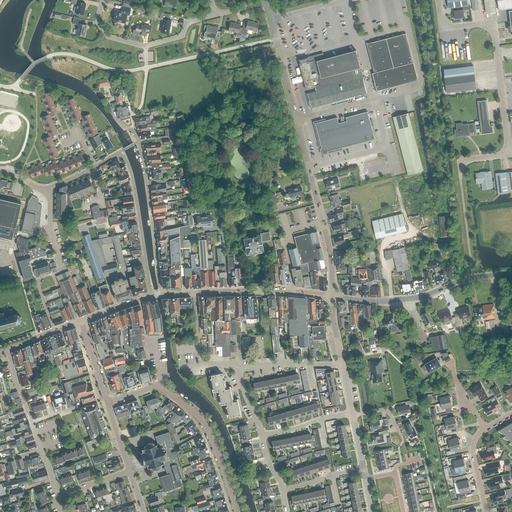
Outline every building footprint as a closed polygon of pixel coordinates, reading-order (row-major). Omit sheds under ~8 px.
[(65,0),(65,1),(72,2),(72,3),(71,4),(76,5),(74,13),(83,15),(85,4),(80,2),(80,0),(65,0)] [(446,0),(448,8),(455,7),(455,10),(453,11),(454,14),(453,14),(453,20),(460,19),(460,18),(464,17),(463,6),(468,6),(467,0),(446,0)] [(494,0),(484,0),(486,13),(496,12),(494,0)] [(511,31),(511,0),(497,0),(499,10),(509,9),(511,26),(509,27),(509,31),(511,31)] [(125,24),(127,15),(129,15),(131,8),(121,6),(122,6),(121,11),(115,10),(113,21),(125,24)] [(152,18),(163,20),(160,31),(159,31),(170,33),(168,33),(171,21),(172,21),(168,20),(169,15),(170,15),(154,12),(152,18)] [(76,33),(75,34),(84,36),(87,25),(80,24),(81,19),(74,17),(72,24),(78,25),(76,30),(74,30),(73,33),(76,33)] [(245,29),(242,28),(241,34),(242,34),(246,35),(247,29),(255,31),(257,23),(247,21),(245,29)] [(241,36),(242,28),(239,27),(240,25),(230,23),(228,31),(236,32),(235,34),(236,35),(235,37),(240,38),(240,36),(241,36)] [(132,34),(141,36),(141,35),(144,36),(145,33),(148,34),(150,26),(144,25),(144,26),(141,25),(140,27),(136,26),(136,27),(134,26),(132,34)] [(203,30),(204,32),(203,36),(212,38),(212,40),(215,40),(214,44),(218,43),(220,32),(217,31),(218,28),(207,25),(207,26),(204,25),(203,30)] [(386,39),(394,68),(412,62),(406,34),(386,39)] [(367,44),(374,73),(394,68),(386,39),(367,44)] [(316,90),(363,78),(363,77),(362,76),(363,76),(356,51),(324,59),(321,60),(321,59),(318,59),(317,56),(308,58),(303,59),(299,60),(306,89),(315,87),(315,88),(316,90)] [(254,54),(250,55),(251,58),(254,57),(255,57),(256,63),(259,63),(265,61),(263,52),(258,53),(254,54),(254,55),(254,54)] [(372,73),(377,91),(416,81),(417,79),(412,62),(394,68),(384,70),(374,73),(372,73)] [(473,66),(443,70),(446,93),(476,89),(473,66)] [(363,78),(316,90),(316,91),(307,93),(311,108),(331,103),(362,95),(363,96),(366,95),(366,94),(367,93),(363,79),(363,78)] [(40,95),(43,102),(51,98),(50,95),(52,94),(51,91),(40,95)] [(116,103),(112,105),(114,109),(115,108),(115,110),(118,118),(124,116),(121,106),(119,102),(121,101),(119,95),(114,96),(116,102),(117,104),(116,104),(116,103)] [(43,102),(45,108),(54,105),(52,101),(55,100),(53,97),(51,98),(43,102)] [(66,109),(68,108),(76,105),(73,98),(65,101),(67,105),(64,106),(66,109)] [(462,123),(456,124),(457,130),(459,130),(460,135),(464,135),(465,134),(465,133),(466,132),(468,133),(469,133),(476,132),(476,130),(481,129),(481,134),(493,133),(492,126),(490,126),(490,125),(487,100),(477,101),(481,126),(475,127),(475,123),(462,125),(462,123)] [(121,101),(119,102),(121,106),(124,116),(130,115),(126,104),(122,106),(121,101)] [(332,107),(331,103),(311,108),(312,112),(332,107)] [(45,108),(48,115),(52,113),(54,112),(56,111),(55,108),(57,107),(56,104),(54,105),(45,108)] [(68,115),(71,114),(79,111),(76,105),(68,108),(69,111),(67,112),(68,115)] [(71,122),(81,117),(79,111),(71,114),(72,118),(70,119),(71,122)] [(324,121),(315,123),(315,124),(323,153),(340,148),(375,139),(368,112),(346,117),(347,121),(338,123),(337,118),(324,121)] [(41,117),(44,124),(52,120),(51,117),(53,116),(52,113),(48,115),(41,117)] [(423,171),(408,113),(393,117),(407,174),(408,174),(408,175),(423,171)] [(82,125),(84,124),(92,120),(89,114),(81,117),(83,121),(81,122),(82,125)] [(145,117),(134,119),(136,125),(148,123),(150,123),(149,116),(145,117)] [(44,124),(46,130),(55,127),(53,123),(56,122),(54,119),(52,120),(44,124)] [(84,131),(87,130),(95,127),(92,120),(84,124),(85,127),(83,128),(84,131)] [(46,130),(49,137),(53,135),(57,133),(56,130),(58,129),(57,126),(55,127),(46,130)] [(95,127),(87,130),(88,133),(86,134),(87,137),(98,133),(95,127)] [(150,131),(138,132),(140,139),(151,138),(150,131)] [(42,139),(45,146),(53,142),(52,139),(54,138),(53,135),(49,137),(42,139)] [(93,138),(88,141),(93,149),(103,143),(107,150),(112,147),(108,138),(107,139),(106,136),(101,139),(101,138),(100,139),(95,142),(93,138)] [(45,146),(48,152),(56,149),(54,145),(57,144),(55,141),(53,142),(45,146)] [(143,145),(145,156),(156,156),(156,151),(161,151),(161,144),(143,145)] [(56,149),(48,152),(50,159),(59,155),(57,152),(59,151),(58,148),(56,149)] [(79,156),(76,157),(75,155),(79,166),(86,163),(81,153),(78,154),(79,156)] [(73,168),(79,166),(75,155),(72,157),(73,159),(69,160),(73,168)] [(70,170),(73,168),(69,160),(68,158),(65,159),(66,161),(63,163),(66,171),(70,170)] [(117,159),(111,161),(112,163),(109,165),(111,168),(108,169),(109,172),(119,167),(117,164),(119,163),(117,159)] [(52,162),(52,164),(49,165),(53,174),(59,171),(57,165),(55,160),(52,162)] [(60,164),(57,165),(59,171),(60,174),(61,173),(66,171),(63,163),(62,161),(59,162),(60,164)] [(38,166),(35,167),(38,175),(44,173),(43,168),(41,164),(40,162),(37,163),(38,166)] [(53,174),(49,165),(48,163),(45,164),(46,167),(43,168),(44,173),(45,173),(46,176),(53,174)] [(38,175),(35,167),(34,165),(31,166),(32,168),(28,170),(32,178),(35,176),(38,175)] [(128,173),(125,166),(120,168),(119,167),(116,169),(118,173),(119,173),(120,176),(128,173)] [(161,169),(157,170),(148,171),(149,178),(154,178),(154,180),(160,179),(160,180),(162,179),(161,169)] [(475,174),(477,182),(484,181),(485,189),(492,188),(490,171),(483,172),(483,173),(481,173),(475,174)] [(502,173),(495,173),(498,194),(511,191),(511,171),(502,173)] [(114,179),(116,182),(117,186),(120,185),(120,184),(130,179),(128,173),(118,177),(114,179)] [(326,181),(328,190),(334,188),(335,190),(340,189),(338,180),(339,180),(338,178),(326,181)] [(0,192),(5,194),(5,190),(10,189),(12,182),(7,182),(8,180),(0,179),(0,192)] [(89,180),(84,183),(87,191),(93,189),(89,180)] [(122,184),(125,195),(132,193),(129,181),(122,184)] [(84,183),(78,185),(82,193),(87,191),(84,183)] [(56,193),(56,200),(65,200),(65,193),(67,192),(67,190),(68,189),(66,185),(59,188),(59,193),(56,193)] [(78,185),(72,187),(76,196),(82,193),(78,185)] [(150,187),(151,193),(166,190),(165,185),(160,186),(159,185),(157,185),(152,185),(153,187),(150,187)] [(300,186),(288,190),(289,193),(285,194),(286,198),(290,197),(291,197),(292,200),(296,199),(295,196),(302,194),(300,186)] [(72,187),(68,189),(67,190),(67,192),(70,198),(76,196),(72,187)] [(333,207),(339,206),(342,205),(342,202),(341,199),(339,199),(338,194),(336,194),(330,196),(333,207)] [(269,196),(271,205),(279,203),(277,197),(275,198),(274,195),(269,196)] [(24,221),(21,232),(32,235),(38,233),(42,205),(37,204),(38,200),(32,196),(28,202),(28,204),(24,221)] [(122,202),(123,206),(133,204),(132,197),(122,198),(105,201),(106,207),(107,207),(113,206),(113,203),(122,202)] [(0,236),(12,240),(12,237),(16,238),(18,228),(15,227),(17,219),(21,204),(16,203),(15,202),(0,198),(0,236)] [(152,205),(153,213),(166,211),(165,204),(165,203),(152,205)] [(134,206),(134,204),(121,206),(113,207),(114,210),(121,209),(122,213),(135,211),(134,206)] [(93,207),(91,207),(93,219),(93,220),(97,219),(97,218),(100,217),(99,211),(98,205),(93,206),(93,207)] [(337,214),(329,216),(330,221),(339,219),(338,216),(344,214),(344,212),(347,211),(346,208),(336,210),(337,214)] [(198,226),(212,225),(211,215),(197,217),(198,226)] [(372,222),(376,237),(406,230),(402,215),(372,222)] [(186,216),(178,217),(179,220),(183,220),(183,223),(184,226),(187,226),(187,223),(186,216)] [(450,236),(448,216),(439,217),(441,237),(450,236)] [(117,226),(117,225),(121,224),(122,230),(125,230),(125,234),(128,233),(138,232),(136,222),(130,223),(130,224),(128,224),(127,219),(122,220),(111,222),(109,223),(110,227),(117,226)] [(341,224),(333,227),(335,233),(343,230),(342,228),(346,227),(352,226),(350,219),(346,221),(346,223),(341,225),(341,224)] [(163,230),(162,220),(155,221),(156,231),(163,230)] [(188,225),(187,226),(184,226),(183,226),(179,227),(179,233),(179,236),(170,240),(170,252),(170,254),(171,258),(171,260),(171,268),(169,268),(169,274),(169,275),(170,287),(180,288),(180,274),(181,274),(180,248),(183,248),(183,240),(182,235),(184,234),(189,232),(188,225)] [(156,231),(158,243),(166,241),(169,241),(168,235),(179,233),(179,227),(163,230),(156,231)] [(269,228),(271,240),(273,239),(272,233),(277,232),(276,227),(269,228)] [(301,265),(307,263),(323,259),(324,259),(321,247),(320,247),(319,243),(317,231),(294,237),(296,247),(301,265)] [(138,232),(128,233),(129,241),(139,239),(138,232)] [(245,248),(246,253),(246,254),(247,254),(252,253),(252,254),(252,255),(253,255),(253,256),(252,256),(255,256),(255,257),(256,257),(256,256),(258,255),(258,254),(258,253),(257,252),(258,252),(262,251),(262,252),(263,251),(262,247),(264,246),(264,242),(267,242),(267,241),(267,240),(270,240),(269,232),(260,233),(260,234),(256,235),(256,236),(247,238),(247,236),(243,237),(244,243),(242,244),(243,248),(245,248)] [(104,278),(103,273),(98,259),(89,234),(81,237),(82,239),(97,280),(104,278)] [(335,238),(337,244),(339,244),(340,247),(348,245),(347,241),(345,242),(344,238),(350,237),(349,234),(341,236),(335,238)] [(118,235),(108,237),(92,241),(103,273),(110,271),(119,269),(117,264),(117,263),(109,265),(106,266),(101,245),(113,242),(118,263),(124,262),(123,258),(122,254),(122,251),(122,250),(118,235)] [(20,252),(15,254),(16,255),(16,258),(18,264),(19,263),(28,261),(31,260),(31,259),(33,259),(37,257),(46,255),(45,251),(46,250),(43,251),(43,249),(41,250),(40,246),(28,249),(27,245),(28,240),(23,239),(23,238),(18,236),(17,238),(16,244),(17,244),(20,252)] [(278,269),(279,272),(280,282),(280,284),(287,285),(285,269),(288,269),(284,249),(282,249),(280,239),(273,240),(275,248),(276,260),(278,269)] [(129,249),(140,247),(139,240),(130,241),(131,246),(129,247),(129,249)] [(198,240),(198,242),(198,243),(200,270),(201,287),(209,287),(208,270),(207,262),(205,240),(198,240)] [(158,243),(158,253),(167,252),(166,241),(158,243)] [(140,247),(129,249),(130,254),(132,254),(133,256),(141,254),(140,247)] [(293,267),(300,265),(301,265),(296,247),(288,249),(289,250),(288,250),(290,255),(293,267)] [(407,256),(405,247),(384,252),(386,260),(394,258),(397,272),(405,270),(408,281),(412,280),(410,268),(407,258),(407,256)] [(217,249),(218,266),(219,287),(226,286),(225,265),(223,248),(217,249)] [(343,251),(335,252),(336,268),(340,267),(340,271),(346,270),(346,267),(344,267),(343,251)] [(199,267),(195,267),(195,254),(191,255),(193,288),(200,287),(199,267)] [(278,272),(279,272),(278,269),(276,260),(276,256),(270,257),(272,272),(270,273),(272,284),(280,284),(278,272)] [(233,257),(227,257),(228,277),(229,286),(236,286),(235,276),(233,257)] [(325,268),(323,259),(307,263),(307,266),(308,270),(308,272),(309,271),(314,271),(314,272),(317,272),(317,269),(325,268)] [(28,261),(19,263),(25,281),(33,278),(28,261)] [(434,271),(436,274),(433,275),(433,276),(436,285),(447,280),(444,271),(441,272),(440,270),(439,267),(438,267),(436,261),(427,263),(429,270),(434,268),(434,270),(434,271)] [(48,263),(36,266),(36,268),(33,269),(36,277),(51,273),(48,263)] [(307,263),(301,265),(300,265),(301,269),(300,269),(302,278),(303,278),(304,287),(310,287),(308,275),(308,272),(308,270),(307,266),(307,263)] [(135,275),(129,277),(130,284),(134,283),(135,287),(131,288),(133,295),(147,291),(144,277),(145,276),(142,264),(134,266),(133,267),(135,275)] [(370,285),(372,285),(371,282),(382,280),(380,265),(371,266),(366,267),(368,282),(370,297),(381,297),(380,287),(376,287),(371,287),(370,285)] [(237,280),(237,286),(244,285),(244,277),(241,277),(241,268),(235,268),(236,277),(237,277),(237,280)] [(295,281),(296,287),(303,286),(302,278),(300,269),(295,270),(295,268),(293,268),(291,268),(293,281),(295,281)] [(358,278),(358,286),(362,286),(362,279),(367,279),(366,269),(358,270),(359,278),(358,278)] [(68,271),(56,277),(58,281),(61,288),(65,297),(69,295),(73,305),(78,316),(86,313),(81,301),(82,301),(87,313),(95,310),(85,285),(84,286),(78,288),(78,287),(77,288),(81,299),(80,299),(75,286),(70,275),(70,276),(68,271)] [(317,272),(314,272),(314,271),(309,271),(311,288),(319,288),(318,280),(317,272)] [(167,275),(164,276),(161,276),(163,288),(170,288),(169,275),(167,275)] [(349,294),(349,295),(355,295),(356,286),(358,286),(358,278),(352,278),(351,278),(351,285),(350,285),(349,294)] [(116,299),(117,301),(120,300),(129,297),(128,297),(132,295),(132,293),(130,288),(127,289),(126,286),(129,285),(127,280),(123,282),(122,279),(119,281),(114,283),(115,285),(111,286),(113,291),(114,291),(115,294),(114,294),(116,299)] [(412,282),(415,293),(420,292),(419,290),(425,289),(423,279),(412,282)] [(319,290),(327,290),(327,285),(327,280),(318,280),(319,290)] [(361,296),(361,297),(365,296),(365,297),(370,297),(368,282),(366,282),(367,283),(364,283),(364,286),(361,287),(361,292),(361,296)] [(102,298),(105,306),(113,303),(109,291),(106,284),(99,287),(98,287),(102,298)] [(412,284),(400,285),(401,287),(401,289),(402,295),(414,294),(413,288),(412,288),(412,286),(412,284)] [(99,291),(91,294),(94,301),(97,309),(105,306),(102,298),(99,291)] [(210,310),(210,319),(210,321),(215,321),(215,328),(216,347),(222,347),(222,357),(230,357),(229,332),(229,321),(224,321),(224,320),(222,320),(222,296),(214,297),(214,306),(215,310),(210,310)] [(241,296),(234,296),(235,309),(234,296),(224,296),(224,318),(224,320),(224,321),(229,321),(229,333),(230,335),(232,335),(232,338),(235,337),(235,334),(238,334),(241,334),(241,333),(241,327),(240,319),(240,314),(242,314),(241,296)] [(244,313),(242,314),(240,314),(240,319),(245,318),(245,319),(257,318),(256,296),(243,296),(244,313)] [(275,296),(267,296),(270,319),(274,352),(281,352),(278,326),(278,319),(276,319),(275,296)] [(68,304),(65,297),(62,299),(65,305),(66,308),(70,320),(74,318),(68,304)] [(191,304),(191,297),(178,298),(180,308),(191,307),(191,304)] [(206,322),(206,311),(206,308),(205,297),(198,297),(199,312),(199,315),(201,315),(201,319),(200,319),(201,329),(204,329),(204,335),(207,335),(206,322)] [(206,308),(206,311),(207,311),(207,319),(210,319),(210,310),(215,310),(214,306),(214,297),(206,297),(206,308)] [(300,347),(309,346),(307,327),(305,312),(306,312),(306,298),(288,297),(289,323),(288,323),(289,336),(299,335),(300,347)] [(168,299),(170,313),(170,314),(171,319),(177,318),(177,323),(183,322),(181,312),(179,312),(177,298),(168,299)] [(325,332),(324,332),(323,325),(318,326),(317,319),(316,319),(315,299),(306,298),(306,312),(305,312),(307,327),(309,346),(309,349),(319,349),(318,339),(326,339),(325,332)] [(166,314),(170,313),(168,299),(161,299),(164,309),(165,309),(166,314)] [(60,312),(64,322),(69,320),(64,307),(62,301),(56,303),(55,300),(48,303),(50,309),(57,306),(58,307),(60,312)] [(157,300),(149,302),(153,318),(154,335),(162,335),(160,316),(157,300)] [(145,319),(147,336),(154,335),(152,317),(149,302),(142,303),(145,319)] [(342,302),(338,302),(339,318),(339,323),(340,323),(340,326),(344,326),(343,317),(342,318),(342,316),(346,316),(346,312),(346,307),(345,308),(345,302),(342,302)] [(348,317),(349,326),(352,325),(358,325),(359,324),(356,304),(350,303),(351,313),(351,316),(348,317)] [(139,324),(143,324),(142,316),(139,304),(131,307),(136,323),(136,324),(136,328),(139,328),(139,324)] [(365,313),(364,305),(357,304),(358,313),(363,313),(364,319),(366,319),(365,313)] [(483,307),(474,308),(476,320),(484,319),(485,321),(495,319),(493,304),(482,306),(483,307)] [(371,305),(364,305),(366,317),(369,317),(372,316),(371,305)] [(460,317),(456,318),(458,326),(459,326),(461,332),(464,331),(463,325),(460,318),(467,316),(468,321),(472,319),(468,306),(457,310),(460,317)] [(49,310),(51,315),(55,326),(63,322),(60,312),(57,307),(50,309),(49,310)] [(131,307),(124,309),(129,324),(128,325),(129,328),(129,340),(130,346),(130,347),(143,345),(144,345),(143,327),(139,328),(136,328),(136,324),(136,323),(131,307)] [(123,331),(122,331),(124,351),(128,350),(130,350),(130,347),(130,346),(129,340),(129,328),(128,325),(124,309),(118,312),(123,331)] [(7,311),(3,312),(3,311),(2,311),(3,313),(0,313),(0,328),(2,328),(2,329),(3,329),(2,328),(6,327),(7,328),(7,327),(11,326),(11,327),(12,327),(12,326),(16,325),(16,326),(17,325),(19,323),(20,324),(20,323),(20,320),(21,320),(21,319),(20,319),(20,317),(21,317),(20,316),(19,317),(18,315),(18,314),(17,314),(17,315),(14,315),(14,314),(13,314),(13,315),(12,315),(12,314),(11,310),(8,310),(7,311)] [(449,310),(439,313),(441,322),(442,325),(443,325),(452,322),(454,328),(457,327),(458,326),(456,318),(452,319),(449,310)] [(113,344),(118,343),(119,343),(119,345),(123,345),(122,332),(121,326),(121,324),(120,322),(117,312),(110,315),(105,317),(109,328),(110,328),(110,331),(113,344)] [(428,312),(421,315),(425,321),(426,321),(427,323),(429,322),(431,325),(434,323),(432,320),(428,312)] [(35,321),(39,319),(40,319),(44,330),(51,327),(46,314),(40,316),(39,314),(33,316),(35,321)] [(386,321),(382,322),(383,326),(390,324),(392,332),(399,330),(398,323),(395,323),(394,320),(393,320),(393,316),(390,317),(390,315),(389,316),(389,315),(386,315),(387,316),(385,316),(386,321)] [(106,340),(108,345),(109,350),(113,349),(108,330),(106,328),(109,327),(105,317),(101,319),(104,334),(106,333),(107,337),(108,340),(106,340)] [(39,319),(35,321),(36,325),(38,332),(44,330),(40,321),(39,319)] [(99,335),(100,339),(105,338),(106,341),(106,340),(108,340),(107,337),(106,333),(104,334),(101,319),(95,321),(99,335)] [(104,352),(95,321),(92,322),(89,323),(100,360),(104,358),(104,356),(105,356),(105,355),(104,352)] [(70,330),(75,350),(81,349),(75,328),(70,330)] [(73,343),(69,330),(64,331),(68,345),(73,343)] [(61,333),(56,335),(59,345),(60,345),(61,348),(62,351),(66,349),(66,347),(61,333)] [(431,337),(433,351),(447,348),(444,334),(431,337)] [(47,338),(54,359),(57,367),(60,366),(62,365),(61,359),(59,354),(62,352),(61,350),(59,345),(56,335),(47,338)] [(54,359),(47,338),(39,341),(44,355),(48,354),(49,354),(51,360),(54,359)] [(34,344),(37,355),(39,363),(40,365),(41,365),(41,362),(45,361),(44,357),(40,357),(39,354),(43,353),(39,341),(34,344)] [(34,344),(29,345),(33,360),(30,361),(31,368),(36,367),(35,366),(40,365),(39,363),(37,355),(34,344)] [(144,349),(143,345),(130,347),(130,350),(128,350),(129,354),(132,353),(137,352),(138,359),(145,358),(144,349)] [(355,348),(357,357),(363,356),(361,346),(355,348)] [(28,360),(25,347),(20,349),(27,375),(32,373),(30,368),(28,360)] [(81,349),(75,350),(73,351),(78,368),(86,365),(81,349)] [(16,367),(18,372),(26,370),(20,350),(12,353),(16,367)] [(103,363),(105,369),(114,366),(112,360),(111,357),(102,360),(103,363)] [(428,369),(429,372),(432,370),(433,371),(437,369),(437,367),(440,366),(436,359),(425,365),(426,365),(423,367),(425,370),(428,369)] [(369,362),(370,372),(367,373),(368,376),(372,375),(372,380),(371,380),(372,383),(373,383),(382,381),(381,377),(383,377),(382,372),(384,372),(382,360),(369,362)] [(137,371),(133,372),(135,376),(138,375),(140,383),(145,382),(151,380),(148,369),(138,372),(137,371)] [(326,375),(327,379),(335,377),(333,371),(330,372),(330,369),(315,369),(316,374),(323,373),(323,376),(326,375)] [(26,370),(18,372),(19,376),(18,376),(21,386),(28,384),(26,375),(27,374),(26,370)] [(135,376),(133,372),(133,371),(126,374),(127,377),(124,378),(127,388),(137,385),(134,377),(135,376)] [(228,414),(228,417),(239,415),(236,401),(232,402),(231,395),(233,395),(232,387),(225,389),(223,382),(225,382),(224,379),(223,380),(221,372),(210,375),(211,378),(210,378),(212,389),(213,389),(214,391),(212,391),(214,399),(218,398),(219,402),(221,401),(221,404),(226,404),(226,406),(225,406),(226,414),(228,414)] [(110,381),(111,383),(118,381),(118,380),(121,379),(119,374),(117,375),(110,377),(111,381),(110,381)] [(298,374),(291,375),(293,383),(297,383),(297,384),(300,383),(298,374)] [(291,375),(285,377),(287,385),(290,384),(291,385),(293,385),(293,383),(291,375)] [(285,377),(279,378),(280,386),(284,385),(284,386),(287,386),(287,385),(285,377)] [(279,378),(272,379),(274,387),(278,387),(278,388),(280,387),(280,386),(279,378)] [(118,381),(111,383),(112,387),(114,391),(120,389),(119,385),(121,384),(123,385),(121,379),(118,380),(118,381)] [(272,379),(266,381),(267,389),(271,388),(272,389),(274,389),(274,387),(272,379)] [(266,381),(259,382),(261,390),(265,389),(265,390),(268,390),(267,389),(266,381)] [(61,384),(64,393),(69,392),(66,382),(61,384)] [(261,390),(259,382),(253,383),(254,391),(258,391),(259,392),(261,391),(261,390)] [(86,383),(72,388),(75,399),(94,393),(92,385),(87,387),(86,383)] [(470,389),(474,396),(477,394),(481,401),(487,397),(483,391),(484,390),(480,383),(476,386),(476,385),(474,386),(474,387),(470,389)] [(330,394),(330,398),(339,397),(337,390),(329,392),(328,392),(328,395),(330,394)] [(56,393),(57,397),(60,405),(66,403),(64,398),(63,395),(60,396),(59,392),(56,393)] [(96,400),(94,393),(80,397),(82,404),(96,400)] [(440,401),(441,403),(452,401),(451,397),(450,397),(449,395),(443,397),(442,394),(435,395),(436,401),(440,401)] [(52,397),(52,398),(54,407),(60,405),(57,397),(52,398),(52,397)] [(146,401),(148,409),(155,407),(157,408),(158,406),(161,401),(156,397),(146,401)] [(330,398),(329,398),(330,401),(331,401),(332,405),(340,403),(339,397),(330,398)] [(141,415),(143,414),(142,410),(140,410),(137,400),(128,403),(131,413),(139,411),(141,415)] [(168,400),(165,405),(160,411),(162,415),(165,411),(164,409),(165,408),(169,412),(171,410),(175,405),(168,400)] [(491,403),(491,404),(484,409),(485,411),(485,413),(487,413),(488,416),(494,412),(494,413),(498,411),(496,408),(500,406),(496,400),(495,400),(492,402),(491,403)] [(314,403),(311,405),(313,412),(319,411),(317,401),(314,402),(314,403)] [(397,407),(399,415),(411,412),(409,405),(412,404),(412,401),(411,401),(405,402),(406,405),(397,407)] [(452,401),(441,403),(441,406),(438,407),(439,412),(446,411),(445,408),(452,406),(452,405),(453,404),(452,401)] [(44,402),(38,403),(40,411),(46,409),(44,402)] [(40,411),(38,403),(31,405),(34,413),(40,411)] [(91,438),(84,440),(85,444),(93,441),(92,438),(107,432),(97,403),(80,409),(91,438)] [(308,405),(304,406),(307,414),(313,412),(311,405),(310,403),(308,404),(308,405)] [(116,407),(114,408),(117,418),(130,413),(127,404),(116,407)] [(9,417),(24,412),(22,405),(14,407),(15,411),(8,413),(9,417)] [(302,407),(298,408),(300,416),(307,414),(304,406),(304,405),(301,406),(302,407)] [(170,422),(172,421),(178,415),(182,410),(176,406),(172,410),(172,411),(170,412),(174,415),(168,420),(170,422)] [(295,409),(292,410),(294,418),(300,416),(298,408),(298,407),(295,408),(295,409)] [(289,411),(286,412),(288,420),(294,418),(292,410),(292,409),(289,410),(289,411)] [(178,415),(172,421),(176,425),(181,419),(186,423),(190,419),(183,411),(179,416),(178,415)] [(283,413),(279,414),(282,422),(288,420),(286,412),(285,411),(283,411),(283,413)] [(277,414),(273,416),(275,423),(282,422),(279,414),(279,412),(276,413),(277,414)] [(275,423),(273,416),(273,414),(270,415),(270,416),(267,417),(269,425),(275,423)] [(14,425),(19,423),(27,420),(25,415),(17,417),(17,420),(13,422),(14,425)] [(444,419),(445,424),(457,422),(456,418),(455,418),(454,416),(448,418),(447,415),(440,417),(441,420),(444,419)] [(29,425),(27,420),(19,423),(20,427),(11,430),(13,435),(30,429),(29,425)] [(376,422),(369,423),(371,430),(381,428),(379,420),(375,421),(376,422)] [(193,421),(187,425),(184,427),(187,431),(190,430),(194,435),(199,431),(193,421)] [(239,430),(239,433),(249,431),(247,424),(244,425),(243,421),(237,422),(238,427),(239,426),(240,430),(239,430)] [(403,424),(408,435),(409,435),(411,438),(417,435),(414,429),(413,429),(409,421),(403,424)] [(165,425),(170,434),(175,431),(171,422),(165,425)] [(457,422),(445,424),(446,427),(442,428),(444,434),(451,432),(450,429),(457,427),(456,426),(458,425),(457,422)] [(511,422),(497,431),(501,429),(503,433),(503,434),(502,434),(509,439),(508,440),(511,442),(511,422)] [(128,429),(131,437),(138,434),(135,426),(128,429)] [(23,433),(23,436),(19,437),(20,440),(33,435),(31,430),(23,433)] [(372,436),(373,444),(384,441),(383,435),(388,434),(388,430),(379,432),(379,435),(372,436)] [(241,439),(241,443),(248,442),(247,438),(250,437),(249,431),(239,433),(240,435),(241,435),(242,439),(241,439)] [(165,470),(167,474),(159,477),(163,492),(182,486),(180,480),(181,480),(181,478),(178,467),(180,466),(175,452),(171,453),(169,448),(173,446),(169,432),(155,436),(157,444),(155,444),(152,442),(148,442),(145,445),(143,448),(141,449),(142,452),(140,453),(140,451),(139,451),(140,454),(138,455),(139,458),(138,458),(139,463),(140,463),(141,465),(143,465),(144,468),(145,468),(144,466),(146,465),(147,468),(150,468),(153,470),(157,470),(160,467),(161,464),(163,463),(165,468),(163,468),(164,470),(165,470)] [(180,441),(176,432),(170,435),(174,444),(180,441)] [(310,434),(303,435),(305,443),(309,442),(309,444),(312,443),(310,434)] [(193,439),(197,447),(205,444),(201,435),(193,439)] [(303,435),(297,436),(299,444),(302,444),(303,445),(305,444),(305,443),(303,435)] [(297,436),(291,438),(292,446),(296,445),(296,446),(299,446),(299,444),(297,436)] [(449,443),(449,445),(461,443),(460,439),(459,439),(458,438),(452,439),(451,436),(444,438),(445,444),(449,443)] [(26,444),(28,449),(36,446),(33,437),(26,439),(27,443),(26,444)] [(291,438),(284,439),(286,447),(290,446),(290,448),(292,447),(292,446),(291,438)] [(284,439),(278,440),(279,448),(283,448),(283,449),(286,448),(286,447),(284,439)] [(280,450),(279,448),(278,440),(271,442),(273,450),(277,449),(277,450),(280,450)] [(243,451),(244,454),(253,452),(252,445),(249,446),(248,442),(241,443),(242,447),(243,447),(244,451),(243,451)] [(461,443),(449,445),(451,451),(446,452),(447,455),(455,454),(454,450),(461,449),(460,447),(462,447),(461,443)] [(210,455),(206,445),(194,450),(191,451),(192,455),(197,453),(200,459),(210,455)] [(82,446),(61,453),(62,455),(53,458),(56,465),(65,462),(64,461),(85,454),(82,446)] [(488,452),(482,453),(483,460),(495,458),(494,454),(497,453),(495,446),(487,448),(488,452)] [(376,457),(386,455),(385,451),(388,451),(388,449),(385,449),(375,451),(375,452),(376,457)] [(253,452),(244,454),(244,456),(245,456),(246,460),(245,460),(246,464),(252,463),(251,459),(254,458),(253,452)] [(107,460),(105,454),(94,458),(96,464),(107,460)] [(30,456),(32,465),(27,466),(28,468),(43,464),(42,461),(41,461),(40,456),(38,455),(30,456)] [(376,457),(376,458),(377,463),(377,464),(390,461),(390,459),(387,460),(386,455),(376,457)] [(454,464),(454,467),(466,464),(465,460),(463,460),(463,459),(456,460),(456,457),(449,459),(450,465),(454,464)] [(21,468),(23,471),(28,470),(26,462),(23,463),(22,458),(16,460),(18,469),(21,468)] [(325,460),(322,461),(324,469),(330,467),(328,458),(325,459),(325,460)] [(120,466),(120,464),(119,459),(111,462),(110,461),(106,463),(109,470),(113,468),(113,469),(120,466)] [(199,466),(203,464),(206,471),(201,473),(202,476),(207,474),(206,473),(215,470),(211,459),(209,460),(209,459),(198,463),(195,464),(196,467),(199,466)] [(6,467),(8,475),(14,474),(13,470),(16,469),(14,460),(8,462),(9,467),(6,467)] [(319,462),(316,463),(318,471),(324,469),(322,461),(321,460),(319,461),(319,462)] [(378,469),(379,470),(382,469),(382,470),(383,470),(383,469),(389,468),(388,464),(391,463),(390,461),(377,464),(378,464),(379,469),(378,469)] [(313,464),(309,465),(312,473),(318,471),(316,463),(315,462),(312,463),(313,464)] [(489,468),(485,469),(487,476),(498,473),(497,469),(500,468),(499,462),(488,464),(489,468)] [(307,466),(303,467),(306,475),(312,473),(309,465),(309,464),(306,465),(307,466)] [(466,464),(454,467),(455,469),(451,470),(453,476),(460,474),(459,471),(466,470),(465,468),(466,468),(466,464)] [(300,468),(297,469),(299,477),(306,475),(303,467),(303,466),(300,467),(300,468)] [(299,477),(297,469),(296,468),(294,468),(294,470),(290,471),(293,479),(299,477)] [(89,469),(82,471),(85,478),(91,476),(89,469)] [(32,474),(34,482),(48,478),(46,470),(32,474)] [(85,478),(82,471),(76,473),(79,481),(85,478)] [(209,484),(203,486),(199,487),(201,492),(205,490),(213,487),(212,485),(219,482),(215,471),(209,473),(206,475),(209,484)] [(414,476),(413,472),(403,474),(403,475),(404,480),(417,478),(417,476),(414,476)] [(71,474),(65,476),(67,483),(74,481),(71,474)] [(67,483),(65,476),(58,478),(61,486),(67,483)] [(495,481),(489,483),(490,490),(496,489),(500,488),(499,483),(503,482),(501,476),(494,478),(495,481)] [(0,484),(0,495),(2,504),(11,502),(9,498),(24,494),(23,489),(12,492),(13,494),(9,495),(9,496),(6,496),(4,489),(24,485),(23,484),(28,482),(27,478),(8,482),(6,483),(2,484),(0,484)] [(260,487),(261,489),(270,487),(269,481),(266,482),(265,478),(258,479),(259,483),(261,483),(261,487),(260,487)] [(404,481),(405,486),(405,487),(415,485),(415,484),(414,481),(417,480),(417,478),(404,480),(404,481)] [(458,482),(459,488),(470,485),(469,481),(468,482),(468,480),(461,481),(460,478),(453,480),(454,483),(458,482)] [(117,490),(118,490),(126,487),(123,481),(115,484),(117,490)] [(415,485),(405,487),(406,487),(407,492),(406,492),(407,493),(417,491),(416,487),(419,486),(418,484),(415,484),(415,485)] [(210,489),(212,494),(213,499),(217,498),(224,496),(220,485),(214,487),(210,489)] [(457,494),(457,497),(464,495),(464,492),(470,491),(470,489),(471,489),(470,485),(459,488),(460,493),(457,494)] [(325,487),(328,503),(333,502),(330,486),(325,487)] [(106,487),(100,489),(102,496),(109,494),(106,487)] [(118,490),(120,496),(129,493),(127,487),(126,487),(118,490)] [(262,496),(263,500),(269,499),(268,495),(271,494),(270,487),(261,489),(261,492),(262,492),(263,495),(262,496)] [(49,501),(43,489),(36,492),(41,504),(38,506),(39,508),(38,508),(40,511),(48,511),(46,505),(45,505),(44,503),(49,501)] [(102,496),(100,489),(93,491),(96,499),(102,496)] [(323,490),(316,491),(318,499),(322,498),(322,500),(325,499),(323,490)] [(316,491),(310,492),(312,501),(315,500),(316,501),(318,500),(318,499),(316,491)] [(417,491),(407,493),(408,498),(408,499),(421,496),(420,494),(417,495),(417,491)] [(492,498),(494,504),(503,502),(502,498),(506,497),(504,491),(498,493),(499,496),(492,498)] [(155,497),(148,499),(150,506),(159,503),(158,498),(162,497),(160,492),(154,493),(155,497)] [(310,492),(304,494),(305,502),(309,501),(309,502),(312,502),(312,501),(310,492)] [(129,493),(120,496),(122,503),(131,500),(129,493)] [(304,494),(297,495),(299,503),(303,502),(303,504),(306,503),(305,502),(304,494)] [(299,503),(297,495),(291,497),(292,505),(296,504),(297,505),(299,504),(299,503)] [(408,500),(409,505),(419,503),(418,499),(421,498),(421,496),(408,499),(408,500)] [(214,500),(192,507),(194,511),(210,507),(209,503),(214,502),(216,509),(218,508),(226,505),(224,497),(214,500)] [(264,508),(265,510),(274,508),(273,502),(270,502),(269,499),(263,500),(263,504),(265,504),(265,507),(264,508)] [(4,511),(12,511),(15,511),(21,511),(24,511),(23,508),(17,509),(15,503),(6,506),(6,508),(4,508),(4,509),(3,510),(4,511)] [(409,505),(409,506),(410,511),(423,509),(423,507),(420,507),(419,503),(409,505)]
